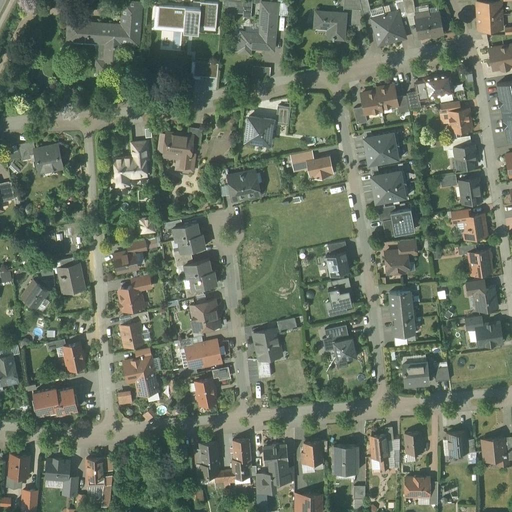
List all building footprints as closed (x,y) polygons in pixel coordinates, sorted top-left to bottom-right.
[(241,0),(238,0),(224,0),(223,11),(243,13),(243,16),(251,17),(252,0),(241,0)] [(360,0),(344,0),(344,8),(362,10),(360,0)] [(413,0),(403,0),(406,13),(415,11),(413,0)] [(500,0),(480,0),(477,0),(478,15),(501,13),(500,0)] [(141,3),(123,1),(122,12),(140,13),(141,3)] [(199,8),(158,5),(157,25),(183,27),(182,31),(198,33),(198,28),(216,30),(218,2),(200,1),(199,8)] [(277,3),(261,1),(259,22),(260,22),(261,21),(276,22),(277,14),(276,14),(277,3)] [(290,4),(277,3),(276,14),(277,14),(289,15),(290,4)] [(336,12),(316,11),(314,27),(334,28),(334,35),(333,35),(333,38),(344,39),(346,21),(347,12),(336,12)] [(112,23),(112,24),(69,21),(68,38),(107,41),(105,70),(119,71),(121,42),(138,43),(140,17),(142,17),(142,14),(140,14),(140,13),(122,12),(121,23),(112,23)] [(439,13),(416,17),(419,37),(443,32),(439,13)] [(501,13),(478,15),(479,29),(502,28),(501,13)] [(399,14),(374,20),(381,45),(406,39),(399,14)] [(260,33),(241,31),(241,34),(240,49),(239,52),(250,52),(250,47),(274,49),(276,22),(261,21),(260,22),(260,33)] [(511,44),(489,49),(493,68),(501,67),(502,68),(508,67),(509,65),(511,64),(511,44)] [(218,63),(195,61),(194,76),(217,78),(218,63)] [(270,76),(271,67),(252,66),(251,75),(270,76)] [(449,72),(424,77),(428,97),(453,92),(449,72)] [(511,80),(497,83),(499,97),(497,98),(499,104),(500,104),(502,112),(511,109),(511,80)] [(134,84),(109,82),(108,95),(133,97),(134,84)] [(394,84),(377,88),(377,90),(378,90),(381,107),(397,104),(398,104),(396,97),(394,84)] [(377,90),(361,93),(363,106),(365,112),(366,112),(382,109),(381,107),(378,90),(377,90)] [(407,95),(396,97),(398,104),(397,104),(399,112),(409,110),(407,95)] [(459,100),(441,103),(442,112),(449,111),(460,109),(459,100)] [(275,123),(288,125),(290,107),(278,106),(275,123)] [(363,106),(354,107),(357,123),(367,121),(366,112),(365,112),(363,106)] [(460,109),(449,111),(452,130),(470,127),(468,108),(460,109)] [(511,109),(502,112),(503,119),(501,120),(503,126),(505,126),(507,140),(511,138),(511,109)] [(272,120),(248,117),(245,140),(269,143),(272,120)] [(202,128),(190,127),(189,135),(192,136),(191,143),(200,144),(202,128)] [(394,128),(362,133),(367,162),(399,156),(394,128)] [(178,134),(167,133),(167,134),(161,133),(159,145),(160,145),(160,150),(165,151),(165,152),(179,154),(178,162),(180,162),(179,166),(191,168),(192,156),(190,156),(191,143),(192,136),(189,135),(183,135),(178,135),(178,134)] [(466,135),(454,137),(455,144),(456,147),(462,146),(461,142),(467,141),(466,135)] [(454,137),(442,139),(443,146),(455,144),(454,137)] [(18,141),(4,144),(6,155),(20,152),(19,144),(18,141)] [(34,141),(19,144),(20,152),(21,157),(22,160),(32,157),(31,155),(36,154),(35,149),(36,149),(34,141)] [(147,141),(132,142),(133,156),(145,155),(145,159),(148,159),(147,141)] [(467,141),(461,142),(462,146),(456,147),(455,147),(457,157),(455,159),(456,164),(458,166),(458,167),(476,164),(473,144),(471,144),(471,141),(467,141)] [(57,146),(44,149),(44,148),(36,149),(35,149),(36,154),(39,169),(52,166),(53,169),(62,167),(58,145),(57,145),(57,146)] [(310,179),(335,174),(330,153),(313,156),(312,149),(291,153),(294,171),(308,168),(310,179)] [(133,156),(115,158),(116,174),(113,174),(114,186),(119,185),(119,186),(126,186),(126,185),(129,184),(129,176),(136,176),(136,172),(146,171),(145,159),(145,155),(133,156)] [(400,166),(369,172),(374,200),(406,194),(400,166)] [(227,168),(216,170),(220,186),(230,183),(228,176),(229,176),(227,168)] [(229,176),(228,176),(230,183),(233,199),(258,193),(260,190),(259,185),(256,183),(253,170),(229,176)] [(456,173),(440,175),(442,186),(457,184),(456,173)] [(478,177),(461,180),(463,193),(462,193),(463,202),(481,199),(478,177)] [(11,181),(0,183),(0,194),(1,200),(15,198),(11,181)] [(469,207),(451,210),(453,221),(464,219),(463,216),(470,215),(469,207)] [(390,211),(394,234),(412,231),(410,220),(413,219),(411,208),(390,211)] [(470,215),(463,216),(464,219),(465,228),(463,230),(464,235),(466,237),(467,238),(487,235),(483,213),(470,215)] [(153,217),(140,218),(142,231),(155,230),(153,217)] [(181,218),(165,222),(166,228),(173,227),(173,226),(183,224),(181,218)] [(183,224),(173,226),(173,227),(176,239),(178,239),(181,250),(181,251),(191,249),(205,246),(203,233),(200,233),(197,221),(183,224)] [(145,238),(127,242),(129,250),(134,249),(135,252),(147,250),(145,238)] [(415,239),(399,240),(400,250),(407,249),(407,253),(417,253),(415,239)] [(476,243),(458,245),(459,254),(469,252),(477,250),(476,243)] [(129,250),(125,251),(124,251),(119,252),(120,252),(115,253),(118,271),(125,270),(125,271),(132,269),(131,268),(138,267),(135,252),(134,249),(129,250)] [(191,249),(181,251),(181,250),(174,252),(175,258),(192,255),(191,249)] [(400,250),(385,252),(387,272),(394,271),(395,273),(401,272),(402,270),(409,270),(407,253),(407,249),(400,250)] [(477,250),(469,252),(472,273),(492,270),(489,249),(477,250)] [(345,251),(325,255),(330,274),(349,270),(345,251)] [(192,255),(175,258),(177,266),(185,264),(185,263),(193,262),(192,255)] [(73,256),(60,259),(62,267),(74,264),(73,256)] [(193,262),(185,263),(185,264),(187,276),(214,270),(212,270),(209,258),(193,262)] [(46,262),(29,266),(30,273),(47,269),(46,262)] [(74,264),(62,267),(63,274),(59,275),(60,277),(61,276),(64,291),(84,287),(79,263),(74,264)] [(187,276),(183,277),(190,276),(193,287),(193,288),(202,286),(217,283),(214,270),(187,276)] [(149,273),(131,277),(133,285),(138,284),(139,288),(152,285),(149,273)] [(50,289),(35,278),(22,296),(38,307),(38,306),(43,310),(50,300),(44,296),(50,289)] [(484,278),(466,280),(468,294),(475,293),(474,288),(485,286),(484,278)] [(133,285),(128,286),(128,287),(124,288),(123,287),(121,288),(119,290),(122,301),(120,302),(121,308),(123,308),(123,309),(147,304),(147,302),(146,302),(146,303),(143,304),(139,288),(138,284),(133,285)] [(485,286),(474,288),(475,293),(477,309),(497,306),(494,285),(485,286)] [(202,286),(193,288),(193,287),(186,289),(187,296),(195,295),(204,293),(202,286)] [(338,286),(327,289),(332,309),(352,304),(349,289),(339,291),(338,286)] [(403,290),(389,292),(392,317),(394,317),(395,322),(393,323),(394,334),(406,332),(415,331),(414,325),(417,325),(415,310),(412,310),(410,290),(410,289),(403,290)] [(187,296),(178,299),(180,310),(190,308),(190,304),(197,303),(195,295),(187,296)] [(197,303),(190,304),(190,308),(193,322),(199,320),(200,328),(220,324),(218,315),(216,315),(214,309),(216,308),(214,299),(197,303)] [(148,310),(131,314),(132,322),(139,321),(139,323),(150,321),(148,310)] [(295,317),(277,320),(279,331),(297,327),(295,317)] [(132,322),(121,324),(125,345),(143,341),(139,323),(139,321),(132,322)] [(498,322),(476,324),(478,342),(501,340),(498,322)] [(276,328),(254,333),(259,358),(259,359),(269,356),(282,354),(276,328)] [(406,332),(394,334),(395,346),(407,345),(406,332)] [(352,336),(332,340),(334,349),(336,361),(357,356),(352,336)] [(192,337),(179,339),(181,348),(186,347),(185,346),(193,344),(192,337)] [(217,339),(201,343),(206,364),(221,361),(217,339)] [(80,342),(64,346),(67,356),(65,356),(66,364),(68,363),(69,368),(85,365),(83,357),(85,357),(84,350),(82,351),(80,342)] [(193,344),(185,346),(186,347),(190,366),(190,368),(196,367),(206,364),(201,343),(193,344)] [(149,346),(136,349),(138,358),(142,357),(142,360),(151,358),(149,346)] [(12,354),(1,356),(2,365),(0,365),(0,383),(2,383),(18,380),(14,363),(13,363),(12,354)] [(269,356),(259,359),(259,358),(257,359),(258,367),(270,366),(269,356)] [(138,358),(124,361),(128,380),(146,377),(142,360),(142,357),(138,358)] [(414,362),(402,363),(404,384),(429,381),(428,360),(414,362)] [(190,366),(179,368),(181,376),(197,372),(196,367),(190,368),(190,366)] [(270,366),(258,367),(259,377),(271,376),(270,366)] [(447,366),(434,367),(436,381),(450,379),(447,366)] [(211,378),(196,381),(198,391),(196,391),(197,399),(199,398),(201,404),(216,400),(215,393),(217,392),(215,386),(213,386),(211,378)] [(50,388),(34,391),(38,413),(57,409),(58,412),(77,408),(73,386),(57,390),(56,385),(50,387),(50,388)] [(465,430),(447,432),(447,438),(444,439),(446,454),(467,451),(466,439),(465,430)] [(421,431),(405,432),(407,460),(415,459),(414,451),(423,450),(421,431)] [(386,434),(370,435),(372,456),(378,456),(379,468),(389,467),(388,455),(389,455),(386,434)] [(511,435),(503,437),(504,446),(507,445),(508,459),(511,458),(511,435)] [(503,437),(483,439),(484,455),(492,454),(492,458),(499,457),(499,463),(508,462),(508,459),(507,445),(504,446),(503,437)] [(249,438),(233,439),(235,458),(233,459),(234,469),(234,476),(235,476),(250,474),(249,461),(251,461),(249,438)] [(474,438),(466,439),(467,451),(475,451),(474,438)] [(321,440),(304,442),(305,451),(301,451),(302,463),(314,462),(314,467),(323,466),(322,461),(323,461),(322,451),(321,440)] [(217,441),(200,442),(200,448),(197,448),(199,463),(197,463),(199,475),(214,473),(218,473),(218,471),(217,465),(218,465),(218,462),(219,462),(217,441)] [(286,444),(264,446),(265,463),(269,462),(270,472),(271,472),(272,480),(287,479),(287,467),(287,461),(286,444)] [(357,444),(334,444),(334,471),(357,471),(357,444)] [(29,454),(11,453),(9,484),(20,485),(21,476),(27,476),(29,454)] [(62,457),(54,457),(54,459),(47,458),(46,476),(46,477),(64,479),(67,479),(68,475),(69,460),(62,459),(62,457)] [(102,457),(86,458),(87,485),(105,484),(105,476),(104,476),(103,469),(102,457)] [(102,457),(103,469),(112,469),(114,457),(102,457)] [(234,469),(224,470),(224,478),(224,481),(224,482),(235,481),(235,476),(234,476),(234,469)] [(224,470),(218,471),(218,473),(214,473),(215,482),(224,481),(224,478),(224,470)] [(270,472),(256,473),(257,491),(273,490),(272,480),(271,472),(270,472)] [(78,476),(68,475),(67,479),(64,479),(63,493),(76,494),(78,476)] [(112,476),(105,476),(105,484),(103,505),(109,506),(112,476)] [(429,477),(405,477),(405,494),(429,494),(429,493),(429,481),(429,477)] [(438,481),(429,481),(429,493),(438,493),(438,481)] [(365,485),(354,485),(354,498),(365,498),(365,485)] [(38,490),(23,489),(22,509),(36,510),(38,490)] [(321,511),(321,494),(304,493),(304,503),(302,503),(302,509),(301,511),(321,511)] [(365,498),(354,498),(354,506),(365,507),(365,498)]
